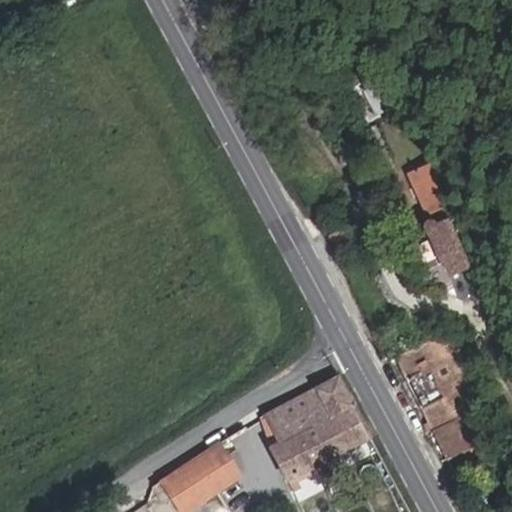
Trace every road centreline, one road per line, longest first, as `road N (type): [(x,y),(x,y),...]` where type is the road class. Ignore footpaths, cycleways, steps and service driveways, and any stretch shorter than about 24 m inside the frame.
road 1 (primary): [(162,0),(346,344)]
road 2 (unclassified): [(86,511),(346,344)]
road 3 (primary): [(346,344),(436,511)]
